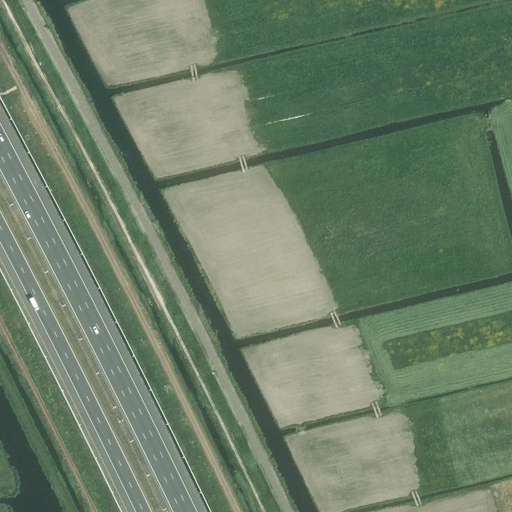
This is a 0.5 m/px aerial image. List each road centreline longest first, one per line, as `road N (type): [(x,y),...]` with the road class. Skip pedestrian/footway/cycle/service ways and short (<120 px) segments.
road 1 (unknown): [(264,511),(0,3)]
road 2 (track): [(236,511),(0,49)]
road 3 (motorway): [(184,511),(0,146)]
road 4 (motorway): [(0,228),(143,511)]
road 5 (track): [(0,323),(93,511)]
